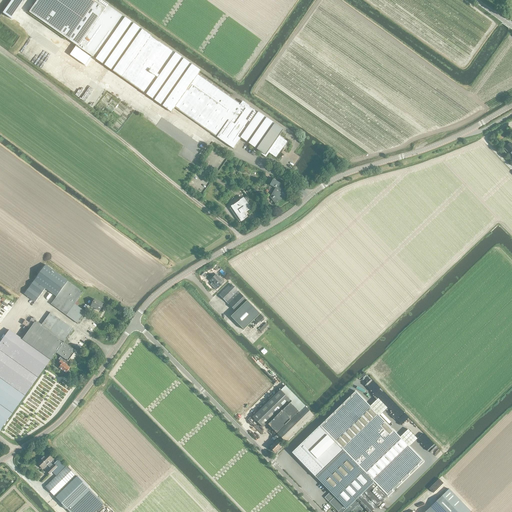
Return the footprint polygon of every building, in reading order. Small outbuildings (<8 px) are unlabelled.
[(260,153),(265,156),(268,152),(275,157),(284,145),(285,145),(287,142),(279,136),(283,130),(243,101),(241,104),(198,74),(200,71),(108,6),(108,5),(100,0),(37,0),(29,12),(171,112),(175,107),(208,130),(217,137),(233,149),(241,138),(261,152),(260,153)] [(11,17),(18,7),(15,5),(14,6),(12,4),(13,4),(10,2),(3,12),(11,17)] [(20,51),(24,55),(31,47),(28,44),(26,47),(24,45),(20,51)] [(70,55),(85,65),(91,57),(76,47),(70,55)] [(43,52),(36,62),(42,66),(48,55),(43,52)] [(273,179),(270,185),(275,188),(270,197),(274,203),(280,199),(280,198),(286,194),(282,188),(283,185),(273,179)] [(247,217),(244,212),(246,210),(247,211),(250,208),(249,207),(253,204),(247,196),(230,208),(239,222),(247,217)] [(46,265),(34,280),(24,294),(35,302),(45,288),(57,296),(51,304),(78,323),(86,312),(75,304),(83,292),(68,281),(46,265)] [(216,290),(224,282),(216,274),(210,280),(212,282),(210,284),(216,290)] [(244,330),(260,314),(247,300),(231,284),(219,295),(235,312),(230,316),(244,330)] [(103,304),(94,299),(91,306),(100,311),(103,304)] [(0,429),(51,360),(56,353),(61,356),(59,359),(60,360),(59,363),(61,365),(59,367),(66,373),(70,368),(66,365),(67,365),(64,363),(66,360),(68,361),(76,350),(64,342),(73,329),(50,312),(41,325),(36,322),(23,340),(9,330),(0,343),(0,429)] [(265,323),(259,329),(261,331),(268,325),(265,323)] [(262,427),(290,401),(290,400),(292,401),(290,403),(276,416),(268,424),(276,433),(299,412),(305,406),(285,385),(253,417),(262,427)] [(316,477),(332,494),(331,494),(330,494),(327,497),(330,501),(329,502),(338,511),(339,510),(340,511),(350,511),(353,509),(356,511),(357,511),(360,509),(358,507),(361,504),(366,510),(367,511),(370,511),(387,496),(388,496),(424,461),(356,391),(320,426),(335,442),(327,450),(334,457),(338,453),(340,454),(316,477)] [(305,407),(277,434),(286,443),(314,416),(305,407)] [(424,444),(429,439),(423,433),(418,437),(424,444)] [(279,443),(281,441),(279,438),(270,448),(275,453),(282,446),(279,443)] [(435,455),(440,450),(433,443),(428,449),(435,455)] [(44,468),(47,465),(50,468),(47,471),(50,474),(57,467),(54,464),(53,465),(50,462),(52,460),(46,454),(38,462),(44,468)] [(45,487),(55,497),(76,476),(67,466),(45,487)] [(55,497),(67,509),(89,488),(77,476),(55,497)] [(414,511),(413,511),(412,511),(457,511),(442,496),(425,511),(414,511)]
